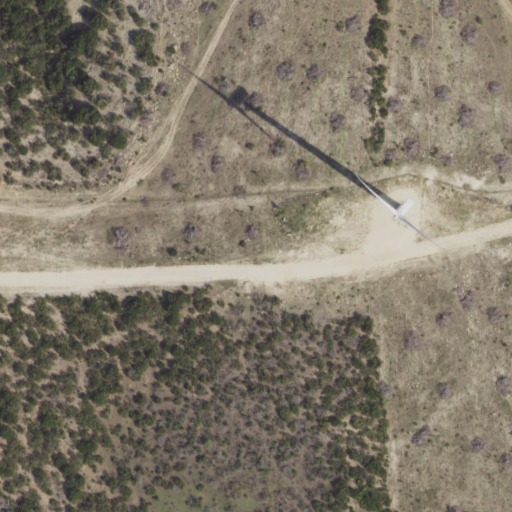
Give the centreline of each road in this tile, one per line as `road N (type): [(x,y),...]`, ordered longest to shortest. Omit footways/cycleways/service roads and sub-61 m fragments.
road 1 (residential): [(511,78),(488,0),(197,97),(107,183),(41,208),(0,204)]
road 2 (residential): [(511,326),(434,390),(380,511)]
